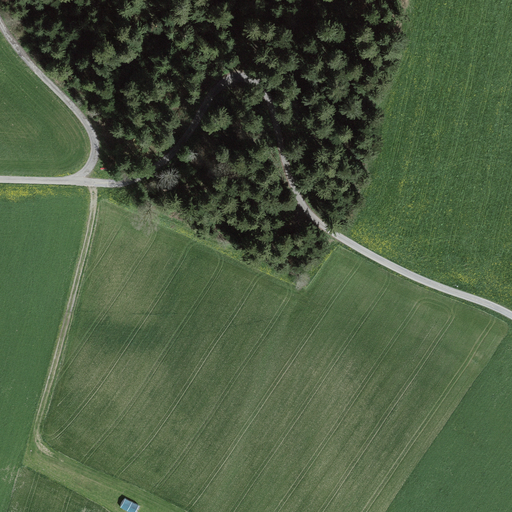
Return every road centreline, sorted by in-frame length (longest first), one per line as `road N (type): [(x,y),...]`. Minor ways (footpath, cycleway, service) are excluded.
road 1 (track): [(91,180),(89,230),(36,428),(38,447),(61,461)]
road 2 (track): [(83,180),(95,150),(86,120),(0,21)]
